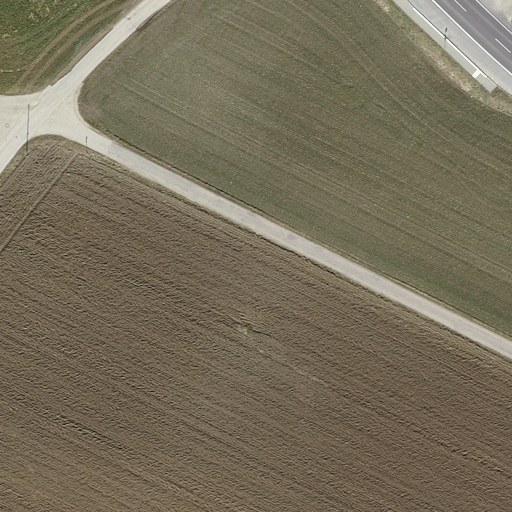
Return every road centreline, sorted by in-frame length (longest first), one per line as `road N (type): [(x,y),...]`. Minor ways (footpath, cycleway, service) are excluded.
road 1 (track): [(511,346),(30,110)]
road 2 (unclassified): [(0,150),(30,110),(165,0)]
